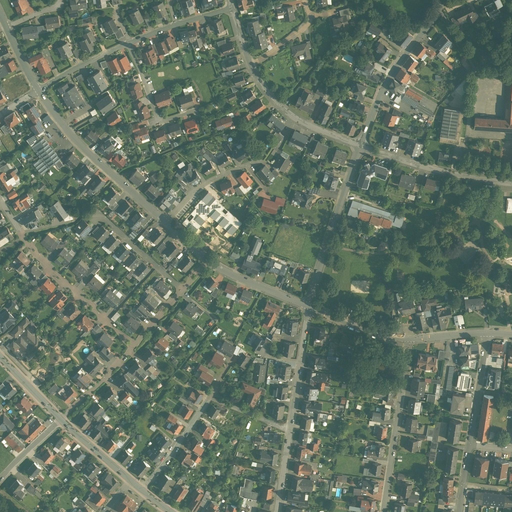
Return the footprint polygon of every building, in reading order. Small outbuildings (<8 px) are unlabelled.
[(15,0),(15,1),(16,4),(15,5),(19,14),(27,11),(25,7),(27,6),(24,0),(15,0)] [(70,0),(72,5),(69,6),(71,16),(78,15),(77,7),(82,7),(87,6),(86,0),(70,0)] [(184,0),(181,1),(184,9),(180,10),(180,9),(179,9),(181,14),(185,13),(195,10),(191,0),(184,0)] [(246,0),(237,0),(240,9),(249,7),(248,7),(247,1),(246,0)] [(162,2),(154,5),(158,14),(159,16),(167,13),(162,2)] [(494,2),(490,4),(489,4),(489,5),(486,6),(490,16),(495,13),(494,12),(498,10),(497,7),(494,2)] [(292,6),(283,8),(277,9),(278,15),(278,14),(284,13),(285,20),(294,19),(292,6)] [(470,6),(465,8),(462,10),(462,9),(455,13),(457,15),(460,21),(468,17),(469,21),(468,21),(468,22),(476,18),(470,6)] [(137,7),(135,8),(136,10),(129,14),(134,24),(143,19),(137,7)] [(348,8),(339,10),(341,16),(345,15),(346,19),(349,18),(348,15),(350,14),(348,8)] [(167,13),(159,16),(161,21),(169,18),(167,13)] [(341,16),(333,18),(335,28),(336,28),(342,26),(343,29),(349,28),(348,25),(346,19),(345,15),(341,16)] [(457,15),(451,18),(455,26),(461,24),(460,21),(457,15)] [(58,16),(45,18),(46,24),(47,27),(60,25),(58,16)] [(113,18),(105,22),(108,29),(104,31),(106,36),(115,32),(114,30),(118,28),(113,18)] [(220,20),(212,23),(216,32),(219,31),(221,36),(228,34),(226,28),(224,29),(220,20)] [(258,20),(247,22),(249,29),(250,34),(253,34),(261,32),(258,20)] [(392,25),(387,31),(394,37),(399,31),(392,25)] [(37,26),(30,28),(30,27),(22,28),(23,39),(39,36),(37,26)] [(118,28),(114,30),(115,32),(118,39),(125,35),(121,27),(118,28)] [(195,29),(188,31),(190,39),(191,40),(198,38),(195,29)] [(91,30),(82,34),(81,35),(81,36),(83,39),(80,41),(82,45),(85,44),(86,47),(87,47),(89,51),(93,48),(91,45),(94,44),(92,40),(95,39),(91,30)] [(188,30),(180,32),(183,41),(190,39),(188,31),(188,30)] [(405,30),(396,41),(404,47),(413,36),(405,30)] [(261,32),(253,34),(256,47),(260,46),(262,47),(266,46),(265,42),(266,40),(264,31),(261,32)] [(451,41),(444,35),(435,44),(441,49),(443,51),(443,50),(451,41)] [(170,36),(164,38),(169,51),(169,50),(168,49),(174,47),(170,36)] [(202,44),(200,37),(198,38),(191,40),(193,48),(202,45),(202,44)] [(389,44),(380,37),(377,41),(380,42),(386,47),(389,44)] [(164,40),(158,43),(162,53),(169,51),(164,38),(163,39),(164,40)] [(60,46),(59,47),(62,53),(61,54),(63,58),(64,57),(73,53),(71,49),(69,46),(67,42),(62,44),(60,46)] [(226,44),(222,46),(225,54),(222,55),(234,50),(231,42),(226,44)] [(386,47),(380,42),(377,46),(380,49),(375,56),(383,62),(391,51),(386,47)] [(428,48),(420,42),(413,51),(421,57),(425,52),(432,58),(436,53),(429,47),(428,48)] [(154,43),(149,46),(149,47),(152,54),(155,53),(157,52),(154,43)] [(307,44),(301,45),(292,47),(294,55),(299,54),(304,53),(305,58),(304,59),(311,57),(308,48),(307,44)] [(7,47),(0,49),(0,60),(11,55),(7,47)] [(149,47),(144,50),(143,48),(137,50),(141,58),(144,57),(146,64),(157,59),(155,53),(152,54),(149,47)] [(443,50),(443,51),(441,49),(439,52),(446,58),(448,55),(443,50)] [(40,50),(28,55),(32,64),(34,63),(37,62),(37,61),(44,58),(40,50)] [(446,58),(439,52),(436,55),(443,61),(446,58)] [(419,62),(410,55),(403,65),(415,73),(418,69),(415,67),(419,62)] [(44,58),(37,61),(37,62),(34,63),(36,66),(38,65),(42,73),(47,70),(46,69),(50,67),(45,57),(44,58)] [(236,57),(225,61),(228,69),(239,66),(236,57)] [(117,58),(110,61),(112,66),(113,68),(115,71),(121,68),(118,61),(117,58)] [(124,58),(118,61),(121,68),(122,71),(129,68),(128,66),(127,64),(124,58)] [(13,60),(4,64),(5,65),(2,67),(0,68),(0,77),(9,73),(8,72),(17,68),(13,60)] [(374,65),(365,60),(361,68),(361,69),(369,72),(370,73),(372,68),(374,65)] [(401,68),(395,76),(405,82),(408,78),(415,82),(419,77),(412,72),(410,74),(401,68)] [(100,70),(87,77),(96,92),(108,85),(100,70)] [(241,73),(237,74),(238,76),(234,77),(236,84),(236,85),(241,83),(245,81),(243,74),(242,74),(241,73)] [(81,74),(76,77),(79,82),(84,79),(81,74)] [(133,76),(126,82),(128,87),(129,86),(135,83),(133,76)] [(14,88),(18,97),(29,93),(25,82),(18,85),(15,79),(9,82),(7,78),(2,81),(4,85),(8,84),(11,89),(14,88)] [(401,84),(394,79),(388,88),(398,94),(394,100),(403,106),(406,102),(401,99),(409,87),(410,86),(403,81),(401,84)] [(135,83),(129,86),(132,94),(133,93),(135,97),(142,94),(138,82),(135,83)] [(366,86),(357,82),(355,85),(353,91),(358,93),(363,95),(366,86)] [(75,85),(70,88),(67,83),(58,88),(67,104),(69,103),(72,107),(84,100),(75,85)] [(241,83),(236,85),(236,84),(234,85),(236,90),(233,92),(242,88),(241,83)] [(506,100),(505,119),(475,117),(474,127),(511,129),(511,83),(507,83),(506,100)] [(326,91),(318,87),(315,92),(323,96),(326,91)] [(437,105),(409,87),(401,99),(406,102),(417,108),(416,109),(431,117),(437,105)] [(313,93),(304,89),(301,97),(299,96),(295,104),(311,112),(315,103),(309,101),(313,93)] [(168,90),(162,92),(163,93),(155,96),(159,106),(172,101),(168,90)] [(187,96),(180,99),(183,107),(194,103),(192,97),(191,93),(189,94),(188,91),(188,90),(184,91),(185,96),(186,95),(187,96)] [(251,90),(242,96),(247,103),(255,97),(251,90)] [(110,93),(97,102),(103,112),(117,102),(110,93)] [(260,100),(252,106),(256,113),(265,107),(260,100)] [(364,105),(354,101),(351,109),(361,113),(364,105)] [(325,102),(324,102),(322,107),(320,111),(321,111),(329,114),(332,108),(331,105),(325,102)] [(28,103),(20,108),(24,115),(25,114),(24,113),(27,111),(26,110),(31,107),(28,103)] [(31,107),(26,110),(27,111),(29,114),(32,119),(33,119),(38,116),(40,114),(36,108),(36,107),(34,105),(31,107)] [(143,106),(137,108),(137,109),(140,118),(150,115),(146,105),(143,106)] [(445,107),(441,135),(457,138),(460,114),(464,114),(465,110),(445,107)] [(402,112),(394,108),(392,114),(396,116),(396,115),(400,116),(402,112)] [(329,114),(321,111),(317,119),(325,123),(329,114)] [(14,112),(4,118),(7,122),(10,126),(20,120),(14,112)] [(116,112),(107,118),(112,125),(121,119),(116,112)] [(392,114),(387,112),(386,116),(385,116),(383,121),(386,122),(387,123),(389,124),(390,124),(393,125),(394,124),(395,122),(394,121),(396,116),(392,114)] [(249,113),(244,116),(247,122),(252,119),(249,113)] [(285,123),(272,113),(266,122),(277,130),(278,132),(278,131),(285,123)] [(227,117),(215,121),(218,129),(233,123),(231,117),(230,115),(227,117)] [(38,117),(38,116),(33,119),(35,123),(37,126),(41,124),(42,123),(38,117)] [(194,119),(185,123),(188,132),(198,129),(194,119)] [(356,125),(348,121),(344,131),(352,134),(356,125)] [(10,126),(7,122),(4,125),(9,132),(12,130),(10,126)] [(41,124),(37,126),(35,123),(31,126),(33,129),(36,133),(44,129),(41,124)] [(138,123),(131,125),(134,131),(140,129),(138,123)] [(181,132),(178,123),(169,126),(172,135),(181,132)] [(9,132),(4,125),(0,127),(6,134),(9,132)] [(140,129),(134,131),(137,139),(140,138),(141,140),(149,137),(146,127),(140,129)] [(160,130),(157,131),(157,132),(154,133),(157,141),(166,138),(165,134),(163,129),(160,130)] [(98,136),(91,130),(86,136),(89,140),(93,142),(98,136)] [(106,130),(99,137),(102,139),(109,134),(106,130)] [(277,130),(271,138),(278,143),(284,136),(278,131),(278,132),(277,130)] [(307,136),(294,130),(290,140),(303,146),(306,140),(307,136)] [(399,135),(386,130),(381,143),(395,147),(399,135)] [(112,136),(104,142),(111,148),(113,150),(119,143),(112,136)] [(60,159),(43,137),(31,146),(40,158),(33,163),(41,174),(55,163),(59,159),(60,159)] [(422,143),(409,138),(405,151),(418,155),(422,143)] [(327,145),(317,141),(312,154),(319,156),(319,155),(323,156),(322,158),(323,158),(327,145)] [(104,142),(99,148),(106,154),(111,148),(104,142)] [(214,155),(203,147),(201,150),(202,151),(212,158),(214,155)] [(234,152),(239,160),(248,155),(243,147),(238,149),(234,152)] [(346,153),(336,149),(332,159),(343,163),(346,153)] [(212,158),(202,151),(200,153),(209,161),(210,161),(212,158)] [(80,159),(72,152),(66,159),(70,163),(68,165),(72,168),(80,159)] [(111,152),(107,157),(112,161),(112,160),(115,156),(111,152)] [(451,154),(439,152),(438,160),(450,162),(451,154)] [(120,155),(118,153),(115,156),(112,160),(120,167),(126,160),(123,158),(124,157),(121,154),(120,155)] [(226,154),(218,159),(222,166),(230,161),(226,154)] [(287,158),(280,154),(275,164),(277,166),(277,167),(278,168),(278,167),(283,170),(287,164),(288,165),(290,161),(290,160),(287,158)] [(296,158),(289,154),(287,158),(290,160),(290,161),(293,162),(296,158)] [(63,164),(59,159),(55,163),(59,168),(63,164)] [(0,166),(0,172),(3,171),(4,172),(10,168),(8,169),(6,164),(7,163),(7,162),(0,166)] [(210,162),(202,167),(207,174),(215,169),(210,162)] [(386,167),(374,163),(372,164),(370,165),(368,162),(364,164),(366,168),(364,168),(361,169),(357,182),(358,182),(357,184),(367,187),(368,183),(369,179),(370,177),(370,176),(374,174),(374,175),(375,174),(377,175),(381,177),(385,178),(388,169),(386,168),(386,167)] [(186,165),(186,164),(179,168),(180,169),(179,170),(183,175),(190,170),(191,170),(187,164),(186,165)] [(86,165),(78,174),(80,176),(85,180),(89,176),(93,171),(86,165)] [(265,165),(258,171),(266,181),(273,175),(271,173),(265,165)] [(145,177),(137,169),(130,177),(138,184),(145,177)] [(13,170),(8,173),(9,175),(7,177),(8,179),(16,174),(14,170),(13,170)] [(0,172),(0,183),(0,184),(8,179),(7,177),(6,175),(4,172),(3,171),(0,172)] [(188,176),(187,176),(192,184),(194,182),(195,182),(195,183),(196,183),(198,181),(197,180),(200,178),(195,171),(194,172),(192,173),(188,176)] [(184,178),(177,172),(175,175),(179,178),(186,185),(186,184),(181,180),(184,178)] [(244,172),(237,178),(242,184),(245,187),(252,181),(244,172)] [(415,177),(402,173),(399,182),(412,186),(415,177)] [(334,175),(328,174),(330,175),(327,181),(326,180),(326,181),(324,185),(330,187),(334,189),(335,188),(338,177),(334,175)] [(98,175),(90,185),(91,186),(89,189),(93,193),(96,190),(97,191),(105,182),(98,175)] [(186,185),(179,178),(177,181),(181,185),(184,187),(186,185)] [(437,180),(427,178),(425,186),(434,188),(435,185),(437,180)] [(8,179),(0,184),(5,192),(13,187),(10,181),(8,179)] [(230,180),(220,184),(224,192),(229,190),(230,192),(234,191),(230,180)] [(43,182),(38,187),(42,190),(47,185),(43,182)] [(422,184),(416,182),(413,190),(419,192),(422,184)] [(156,188),(151,184),(145,191),(150,195),(149,196),(153,199),(160,192),(160,191),(156,188)] [(245,187),(242,184),(239,186),(242,190),(244,193),(245,194),(248,191),(245,187)] [(84,186),(78,193),(81,196),(87,189),(84,186)] [(112,188),(104,196),(111,202),(112,203),(114,200),(119,195),(112,188)] [(221,200),(208,188),(192,206),(194,207),(183,220),(195,231),(209,215),(232,236),(244,223),(220,202),(221,200)] [(7,194),(11,199),(19,194),(15,189),(7,194)] [(169,191),(159,203),(167,210),(173,204),(169,200),(173,195),(169,191)] [(301,193),(295,191),(293,198),(299,200),(301,193)] [(19,198),(12,202),(17,210),(21,208),(25,206),(22,202),(26,199),(29,197),(27,193),(19,198)] [(312,195),(304,193),(303,194),(301,193),(299,200),(301,201),(300,204),(309,207),(312,195)] [(276,197),(275,202),(278,203),(283,205),(285,200),(276,197)] [(30,205),(26,199),(22,202),(25,206),(26,208),(30,205)] [(275,202),(264,199),(261,208),(268,210),(268,211),(272,213),(273,212),(275,213),(278,203),(275,202)] [(112,203),(111,202),(108,205),(112,210),(118,204),(114,200),(112,203)] [(67,214),(58,201),(51,206),(58,217),(60,216),(62,218),(67,214)] [(121,206),(118,209),(119,210),(120,210),(125,215),(133,207),(125,201),(121,206)] [(392,213),(374,207),(373,208),(371,208),(371,206),(362,203),(360,208),(365,209),(364,211),(360,210),(358,217),(366,220),(367,219),(370,220),(369,222),(378,225),(379,223),(382,224),(381,225),(389,228),(391,220),(388,219),(388,217),(390,218),(392,213)] [(118,204),(112,210),(115,212),(117,214),(119,210),(118,209),(121,206),(118,204)] [(38,208),(30,214),(23,218),(28,226),(35,222),(35,221),(43,216),(38,208)] [(145,218),(138,211),(130,220),(138,226),(145,218)] [(91,227),(84,220),(83,221),(84,221),(79,226),(80,227),(78,230),(76,228),(76,229),(83,236),(84,236),(87,232),(91,227)] [(141,224),(135,231),(138,233),(144,227),(141,224)] [(94,234),(102,241),(108,235),(110,233),(102,225),(100,228),(94,234)] [(0,232),(0,245),(9,240),(7,238),(8,237),(9,240),(11,240),(13,238),(13,237),(12,235),(7,228),(0,232)] [(134,229),(130,234),(134,238),(138,233),(135,231),(134,229)] [(158,229),(150,238),(157,244),(164,235),(158,229)] [(90,234),(87,232),(84,236),(83,236),(82,237),(85,240),(90,234)] [(58,244),(48,234),(41,241),(51,251),(55,247),(58,244)] [(108,235),(102,241),(104,243),(110,237),(108,235)] [(104,243),(104,244),(112,251),(120,242),(112,235),(110,237),(104,243)] [(255,235),(250,245),(256,248),(260,238),(255,235)] [(58,244),(55,247),(57,249),(59,247),(63,242),(61,240),(58,244)] [(63,242),(59,247),(61,249),(67,242),(65,240),(63,242)] [(120,242),(112,251),(112,250),(115,253),(120,246),(118,244),(120,242)] [(163,242),(157,248),(159,250),(164,245),(165,244),(163,242)] [(173,243),(168,248),(165,251),(165,252),(168,255),(170,253),(173,257),(180,249),(173,243)] [(115,253),(114,253),(122,260),(130,251),(123,244),(120,246),(115,253)] [(159,250),(159,251),(163,255),(165,252),(165,251),(168,248),(164,245),(159,250)] [(256,248),(250,245),(245,257),(251,260),(254,253),(257,254),(259,249),(256,248)] [(64,248),(57,256),(58,257),(55,259),(59,263),(62,260),(66,264),(75,253),(71,249),(69,252),(64,248)] [(231,257),(238,260),(241,253),(234,250),(231,257)] [(130,251),(122,260),(125,262),(130,255),(128,253),(130,251)] [(25,255),(21,252),(15,258),(18,262),(15,265),(19,269),(20,270),(23,267),(25,265),(30,260),(27,257),(25,255)] [(125,262),(124,262),(132,269),(140,260),(133,253),(130,255),(125,262)] [(186,255),(178,265),(185,272),(194,262),(186,255)] [(251,260),(245,257),(241,267),(256,273),(260,264),(251,260)] [(286,265),(271,259),(267,269),(272,271),(272,270),(282,274),(286,265)] [(90,267),(81,260),(79,262),(87,270),(89,269),(90,267)] [(140,260),(132,269),(133,269),(135,271),(140,265),(138,263),(140,260)] [(298,263),(292,261),(289,266),(292,267),(290,272),(294,274),(296,268),(298,263)] [(79,262),(72,270),(81,278),(85,274),(88,270),(87,270),(79,262)] [(90,267),(89,269),(91,271),(97,265),(95,262),(90,267)] [(135,271),(142,278),(151,269),(143,262),(140,265),(135,271)] [(25,265),(23,267),(20,270),(19,269),(17,270),(21,274),(27,268),(25,265)] [(34,265),(27,272),(33,278),(34,279),(37,276),(41,272),(34,265)] [(97,265),(91,271),(94,274),(100,267),(97,265)] [(309,272),(299,269),(298,273),(300,273),(298,279),(306,282),(309,272)] [(37,276),(34,279),(33,278),(30,281),(34,286),(40,280),(41,279),(37,276)] [(103,283),(94,276),(87,283),(96,291),(103,283)] [(211,277),(205,283),(213,290),(216,286),(218,283),(211,277)] [(48,279),(44,282),(42,282),(41,284),(41,285),(41,286),(45,290),(44,290),(47,293),(49,292),(55,286),(48,279)] [(153,287),(158,292),(163,296),(169,289),(160,280),(153,287)] [(236,286),(228,283),(225,290),(233,294),(235,291),(236,286)] [(158,292),(153,287),(152,286),(149,290),(155,295),(158,292)] [(216,286),(213,290),(210,294),(215,297),(219,289),(216,286)] [(106,288),(100,295),(103,297),(109,290),(106,288)] [(119,298),(110,290),(109,290),(103,297),(112,306),(117,301),(119,298)] [(252,293),(244,290),(242,293),(240,298),(248,301),(252,293)] [(60,291),(53,298),(57,302),(59,304),(62,302),(67,297),(60,291)] [(153,297),(149,294),(142,302),(143,302),(149,308),(151,310),(158,302),(153,297)] [(122,295),(119,298),(117,301),(119,304),(125,298),(122,295)] [(482,298),(467,299),(468,303),(465,304),(466,309),(466,310),(471,310),(471,308),(481,307),(481,303),(483,302),(482,298)] [(12,299),(6,305),(11,309),(16,303),(12,299)] [(412,299),(399,302),(400,307),(403,307),(405,314),(415,311),(412,299)] [(435,299),(421,301),(423,311),(426,310),(428,316),(430,316),(429,310),(431,309),(430,304),(436,303),(435,299)] [(280,306),(267,300),(263,310),(269,312),(276,315),(280,306)] [(66,310),(65,311),(67,313),(72,319),(74,317),(75,317),(77,315),(77,314),(80,311),(73,303),(66,310)] [(195,307),(189,303),(183,310),(191,316),(196,311),(197,309),(195,307)] [(140,304),(133,312),(137,316),(142,320),(146,316),(145,315),(148,312),(147,310),(141,305),(140,304)] [(203,310),(197,305),(195,307),(197,309),(196,311),(200,314),(203,310)] [(445,307),(437,308),(437,310),(432,311),(433,315),(434,318),(432,319),(434,329),(445,326),(443,318),(452,316),(450,308),(446,309),(445,307)] [(63,308),(57,314),(62,318),(67,313),(65,311),(66,310),(63,308)] [(16,318),(7,309),(2,315),(10,324),(16,318)] [(111,317),(115,320),(121,314),(118,310),(111,317)] [(133,312),(131,310),(128,313),(131,316),(134,319),(137,316),(133,312)] [(423,311),(415,313),(419,329),(427,327),(425,317),(424,313),(423,311)] [(269,312),(265,320),(263,319),(261,323),(269,328),(271,325),(276,315),(269,312)] [(463,313),(454,315),(456,324),(465,322),(463,313)] [(1,314),(0,315),(0,328),(3,325),(6,328),(10,324),(2,315),(1,314)] [(85,315),(78,322),(77,323),(77,325),(79,327),(80,327),(82,326),(86,330),(86,331),(91,326),(93,323),(85,315)] [(131,316),(124,323),(133,331),(140,324),(139,324),(134,319),(131,316)] [(142,320),(137,316),(134,319),(139,324),(142,320)] [(29,324),(26,327),(27,328),(24,331),(22,330),(23,329),(18,325),(11,332),(15,337),(17,335),(19,337),(15,341),(13,340),(10,343),(9,342),(6,345),(10,349),(11,348),(15,351),(20,346),(23,350),(22,350),(27,355),(26,356),(29,359),(32,356),(31,354),(34,351),(33,351),(37,347),(38,347),(41,344),(42,345),(46,342),(43,339),(41,340),(37,336),(36,336),(33,333),(37,328),(33,324),(35,323),(31,320),(28,322),(29,324)] [(298,321),(287,320),(285,332),(296,333),(298,321)] [(182,329),(174,321),(168,328),(171,331),(176,335),(177,336),(177,335),(182,329)] [(86,330),(83,333),(86,336),(93,328),(91,326),(86,331),(86,330)] [(324,327),(316,326),(314,336),(315,336),(322,337),(323,337),(324,327)] [(104,332),(97,340),(103,346),(104,347),(105,348),(106,347),(113,341),(104,332)] [(257,335),(251,345),(260,351),(265,343),(266,340),(265,340),(257,335)] [(164,338),(161,336),(155,343),(160,347),(163,349),(170,340),(168,339),(165,336),(164,338)] [(349,340),(342,337),(338,345),(347,349),(348,348),(352,349),(355,342),(349,340)] [(235,347),(225,341),(219,349),(227,354),(228,353),(230,355),(235,347)] [(294,343),(284,341),(282,354),(293,355),(293,350),(294,343)] [(478,343),(469,344),(470,353),(471,353),(479,352),(478,343)] [(503,344),(492,343),(491,352),(502,353),(503,353),(503,344)] [(469,344),(458,345),(459,354),(459,357),(468,356),(471,356),(471,353),(470,353),(469,344)] [(106,347),(105,348),(104,347),(98,352),(100,354),(106,361),(113,354),(106,347)] [(241,348),(237,354),(240,356),(243,352),(244,353),(246,351),(241,348)] [(94,349),(90,353),(95,358),(96,357),(100,354),(98,352),(94,349)] [(149,349),(142,356),(148,362),(152,358),(153,359),(157,356),(149,349)] [(244,353),(243,352),(240,356),(237,361),(244,366),(250,357),(244,353)] [(96,357),(95,358),(90,353),(86,357),(91,362),(86,366),(93,374),(103,364),(96,357)] [(426,354),(419,353),(417,363),(415,363),(414,366),(415,368),(418,367),(419,365),(432,367),(432,370),(434,371),(437,369),(436,367),(434,366),(436,356),(429,355),(429,354),(426,354)] [(218,356),(214,354),(210,361),(218,367),(221,363),(223,360),(218,356)] [(388,360),(374,354),(368,367),(382,372),(382,373),(387,361),(388,360)] [(320,357),(311,355),(310,365),(318,367),(319,367),(320,357)] [(468,356),(459,357),(460,365),(469,365),(468,356)] [(501,358),(494,358),(493,365),(496,365),(499,366),(501,366),(502,359),(502,358),(501,358)] [(391,363),(387,361),(382,373),(382,372),(380,376),(384,378),(391,381),(392,377),(393,378),(396,370),(395,370),(397,366),(391,364),(391,363)] [(145,371),(137,362),(130,369),(135,374),(138,371),(140,372),(137,375),(141,378),(147,373),(147,372),(145,371)] [(266,364),(255,363),(254,373),(255,373),(254,379),(253,378),(253,379),(263,380),(266,364)] [(291,365),(281,364),(279,376),(287,377),(289,377),(291,365)] [(156,369),(151,365),(147,369),(152,373),(155,370),(156,369)] [(446,388),(452,389),(455,366),(450,365),(446,388)] [(87,372),(82,367),(79,370),(82,372),(85,375),(87,372)] [(134,376),(129,370),(126,373),(131,379),(134,376)] [(206,372),(203,370),(202,372),(198,378),(201,380),(201,381),(204,383),(205,382),(208,384),(213,376),(206,372)] [(315,372),(307,371),(306,380),(314,382),(314,376),(316,377),(317,372),(315,372)] [(468,375),(469,372),(460,371),(460,373),(459,373),(457,384),(458,384),(457,388),(466,389),(467,385),(469,386),(470,375),(468,375)] [(85,375),(82,372),(75,379),(83,387),(90,380),(85,375)] [(326,374),(315,372),(317,372),(316,377),(314,376),(314,382),(314,380),(319,381),(318,382),(319,381),(325,382),(326,374)] [(126,373),(123,375),(116,382),(122,388),(125,385),(132,393),(137,388),(129,381),(131,379),(126,373)] [(425,380),(413,378),(413,379),(411,392),(423,394),(425,380)] [(1,390),(8,397),(17,389),(10,382),(1,390)] [(259,389),(243,382),(240,388),(249,392),(244,404),(253,407),(259,393),(260,390),(259,389)] [(287,386),(277,384),(276,396),(286,398),(287,393),(286,393),(287,386)] [(53,385),(48,390),(52,395),(57,390),(56,389),(53,385)] [(70,386),(66,391),(62,387),(58,391),(69,402),(77,393),(70,386)] [(313,387),(305,386),(303,396),(311,397),(312,391),(314,392),(315,388),(313,387)] [(385,388),(376,386),(375,395),(375,396),(374,397),(378,397),(378,396),(383,397),(383,398),(384,392),(382,392),(383,388),(384,388),(385,388)] [(111,388),(104,394),(110,401),(110,400),(115,406),(119,402),(116,399),(118,396),(116,394),(117,394),(111,388)] [(384,388),(383,388),(382,392),(384,392),(383,398),(391,399),(392,394),(394,394),(394,390),(393,390),(384,388)] [(204,394),(197,389),(194,394),(191,392),(188,396),(191,398),(193,399),(198,403),(204,394)] [(188,396),(183,393),(180,396),(188,401),(190,403),(193,399),(191,398),(188,396)] [(466,395),(453,393),(450,410),(462,412),(466,395)] [(127,398),(123,394),(119,398),(123,402),(124,402),(127,405),(130,402),(127,398)] [(484,394),(477,437),(486,439),(493,396),(484,394)] [(22,395),(15,402),(23,409),(23,410),(28,405),(30,403),(22,395)] [(420,400),(410,399),(408,410),(418,412),(420,400)] [(310,401),(305,400),(305,401),(302,401),(301,410),(309,412),(309,411),(312,412),(313,410),(317,410),(318,403),(310,402),(310,401)] [(284,405),(274,403),(272,416),(282,417),(284,405)] [(103,408),(98,404),(89,414),(96,419),(100,415),(100,414),(98,412),(99,411),(100,412),(103,408)] [(28,405),(23,410),(23,409),(23,413),(27,417),(33,410),(28,405)] [(186,405),(181,413),(188,418),(193,409),(186,405)] [(217,408),(213,405),(208,412),(210,414),(215,417),(214,418),(216,419),(217,418),(216,417),(217,416),(216,416),(219,411),(220,409),(217,408)] [(227,409),(219,406),(217,408),(220,409),(219,411),(224,415),(226,411),(227,411),(228,410),(227,409)] [(390,408),(381,406),(380,411),(380,416),(381,416),(388,418),(388,417),(390,417),(390,413),(389,413),(390,408),(390,409),(390,408)] [(0,428),(2,427),(5,427),(8,430),(14,424),(11,421),(8,417),(7,417),(4,414),(1,417),(0,416),(0,428)] [(183,425),(175,420),(177,418),(170,414),(167,419),(173,423),(172,425),(170,428),(174,431),(177,433),(183,425)] [(84,416),(78,423),(85,428),(91,421),(84,416)] [(417,418),(407,416),(405,429),(416,430),(417,427),(415,427),(416,422),(417,418)] [(310,418),(302,417),(300,426),(309,428),(310,418)] [(31,425),(28,422),(19,431),(29,441),(45,426),(37,418),(31,425)] [(461,422),(450,420),(447,439),(458,441),(461,422)] [(432,436),(431,441),(437,442),(440,422),(435,421),(433,430),(432,436)] [(107,427),(106,427),(104,425),(103,425),(100,422),(97,426),(103,431),(101,434),(105,437),(110,430),(110,429),(107,427)] [(214,429),(204,422),(202,426),(200,425),(197,429),(199,430),(205,435),(209,437),(214,429)] [(97,426),(91,433),(97,439),(101,434),(103,431),(97,426)] [(386,427),(378,426),(377,435),(385,436),(386,427)] [(25,445),(11,431),(4,438),(18,452),(25,445)] [(308,432),(300,431),(298,441),(306,442),(307,436),(309,437),(310,433),(308,433),(308,432)] [(280,434),(271,433),(270,440),(269,441),(279,442),(280,434)] [(163,434),(156,441),(166,449),(172,442),(163,434)] [(202,441),(195,436),(190,445),(196,449),(199,445),(202,441)] [(68,442),(62,437),(56,444),(62,449),(65,446),(68,448),(71,445),(68,442)] [(111,439),(105,446),(111,451),(117,444),(111,439)] [(417,440),(408,439),(408,444),(406,444),(405,448),(407,448),(407,449),(416,450),(417,440)] [(384,445),(376,444),(375,450),(375,453),(379,454),(383,455),(384,445)] [(204,447),(199,445),(196,449),(194,451),(196,453),(199,454),(204,447)] [(156,446),(148,455),(158,463),(166,454),(156,446)] [(305,448),(297,447),(296,456),(304,457),(305,452),(307,452),(307,449),(305,448)] [(458,449),(448,447),(445,470),(454,471),(456,462),(456,460),(458,449)] [(78,448),(71,456),(77,461),(78,462),(80,461),(85,454),(78,448)] [(191,454),(184,449),(178,458),(185,462),(189,465),(192,460),(188,457),(191,454)] [(48,450),(42,457),(48,463),(54,455),(48,450)] [(68,455),(63,450),(60,454),(65,459),(68,455)] [(132,456),(126,450),(119,458),(126,463),(132,456)] [(278,453),(266,451),(267,451),(262,450),(260,460),(276,462),(278,453)] [(488,459),(475,457),(473,473),(486,475),(488,459)] [(508,460),(495,458),(493,474),(506,476),(508,460)] [(143,460),(135,471),(141,476),(150,466),(143,460)] [(77,461),(73,466),(78,470),(83,464),(80,461),(78,462),(77,461)] [(35,462),(28,470),(34,475),(41,468),(35,462)] [(92,462),(85,470),(90,475),(93,477),(95,474),(100,468),(92,462)] [(303,463),(295,462),(294,471),(309,473),(310,468),(306,467),(306,465),(303,464),(303,463)] [(381,464),(373,462),(372,468),(371,472),(380,473),(381,464)] [(60,470),(55,465),(52,468),(49,471),(56,477),(59,474),(58,473),(60,470)] [(372,468),(368,467),(367,474),(379,476),(380,473),(371,472),(372,468)] [(275,470),(267,468),(265,478),(266,478),(266,480),(270,481),(270,479),(274,480),(275,470)] [(95,474),(93,477),(90,475),(88,478),(93,482),(98,477),(95,474)] [(113,477),(109,474),(103,481),(113,490),(119,482),(113,477)] [(165,474),(157,485),(165,490),(172,479),(165,474)] [(305,478),(293,476),(291,487),(301,488),(301,487),(307,488),(308,486),(312,486),(312,484),(313,481),(310,481),(305,480),(305,478)] [(446,477),(443,476),(443,480),(442,484),(453,486),(453,485),(452,485),(453,478),(452,478),(446,477)] [(253,479),(245,477),(244,486),(250,487),(251,488),(253,479)] [(180,478),(174,486),(178,488),(181,484),(184,480),(180,478)] [(24,484),(17,479),(10,486),(16,491),(14,494),(19,498),(25,491),(20,488),(24,484)] [(378,482),(370,481),(363,480),(362,488),(368,489),(368,491),(376,492),(378,482)] [(412,484),(402,483),(401,489),(400,489),(399,493),(401,494),(400,494),(408,495),(408,500),(418,501),(419,494),(410,493),(412,484)] [(35,488),(31,484),(27,489),(34,495),(38,490),(35,488)] [(178,488),(173,495),(180,500),(185,493),(187,489),(181,484),(178,488)] [(453,486),(442,484),(443,484),(443,487),(443,491),(442,491),(444,492),(453,493),(452,493),(453,486)] [(244,486),(241,485),(239,494),(244,497),(257,499),(258,493),(250,491),(250,487),(244,486)] [(111,490),(107,486),(102,490),(107,494),(111,490)] [(272,487),(264,486),(262,486),(261,491),(263,492),(262,496),(271,497),(272,487)] [(202,494),(195,490),(192,496),(194,497),(188,506),(195,510),(201,501),(199,500),(202,494)] [(480,491),(475,491),(474,502),(475,502),(479,503),(479,501),(482,501),(483,492),(480,492),(480,491)] [(106,498),(99,492),(95,496),(93,494),(91,497),(89,496),(91,498),(87,502),(96,510),(99,506),(106,498)] [(296,493),(289,492),(287,501),(295,502),(295,498),(296,493)] [(453,493),(444,492),(443,495),(443,498),(442,499),(444,499),(452,500),(453,493)] [(487,492),(483,492),(482,501),(482,503),(486,503),(486,502),(489,502),(490,493),(487,492)] [(494,493),(490,492),(490,493),(489,502),(489,504),(493,504),(493,503),(496,503),(497,493),(494,493)] [(502,494),(497,493),(496,503),(496,504),(501,505),(501,503),(504,504),(505,494),(502,494)] [(137,504),(126,495),(120,503),(123,506),(120,510),(122,511),(123,511),(125,511),(126,511),(128,510),(131,511),(133,508),(135,510),(138,506),(136,505),(137,504)] [(86,503),(79,497),(75,503),(77,506),(78,505),(82,508),(86,503)] [(373,500),(367,499),(367,504),(366,508),(374,509),(375,500),(373,500)] [(209,503),(206,507),(208,508),(205,511),(217,511),(219,510),(216,508),(210,504),(209,503)] [(405,504),(395,503),(394,510),(392,510),(392,511),(403,511),(405,504)]
